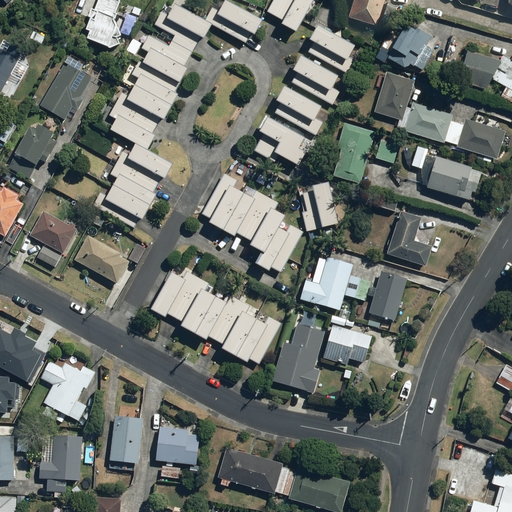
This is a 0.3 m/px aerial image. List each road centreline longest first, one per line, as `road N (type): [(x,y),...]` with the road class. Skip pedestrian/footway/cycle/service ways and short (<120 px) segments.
road 1 (residential): [(419,447),(249,410),(0,277)]
road 2 (residential): [(511,232),(446,347),(419,447)]
